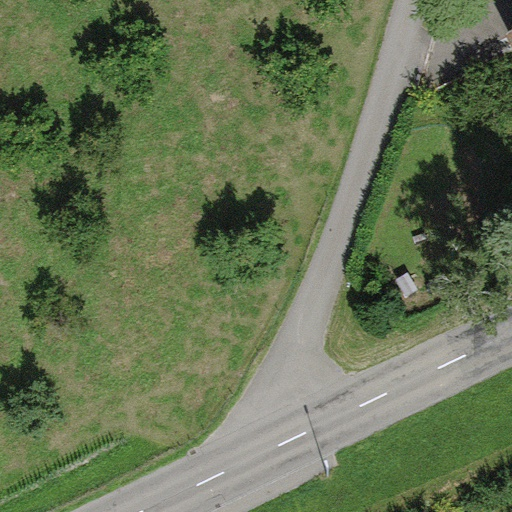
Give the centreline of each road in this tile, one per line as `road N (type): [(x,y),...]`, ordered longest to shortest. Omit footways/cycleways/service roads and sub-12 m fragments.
road 1 (unclassified): [(302,437),(290,406),(300,345),(412,0)]
road 2 (tertiary): [(302,437),(511,334)]
road 3 (tertiary): [(145,511),(302,437)]
